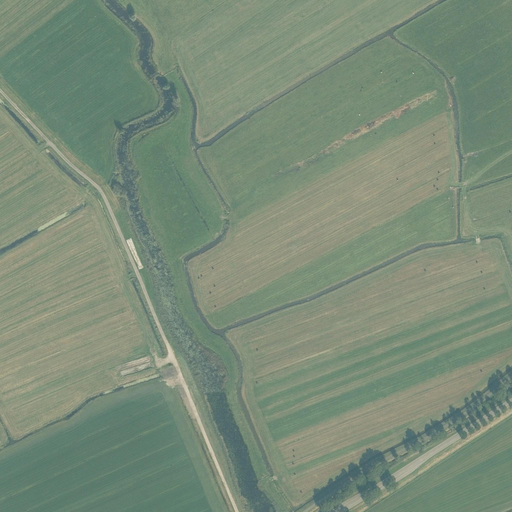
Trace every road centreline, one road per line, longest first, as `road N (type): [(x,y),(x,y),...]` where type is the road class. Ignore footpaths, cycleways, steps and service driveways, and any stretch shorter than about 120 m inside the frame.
road 1 (track): [(0,90),(101,192),(236,511)]
road 2 (secondary): [(338,511),(511,401)]
